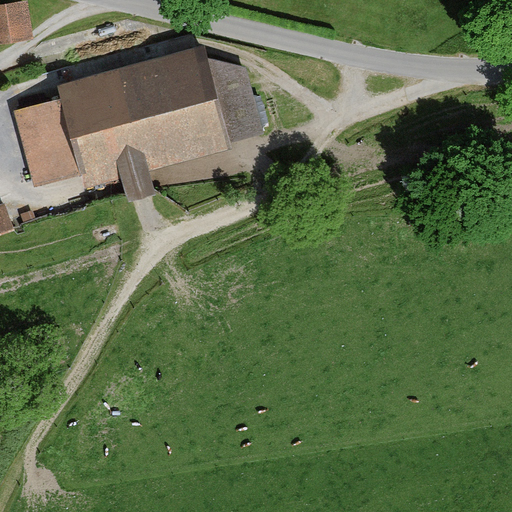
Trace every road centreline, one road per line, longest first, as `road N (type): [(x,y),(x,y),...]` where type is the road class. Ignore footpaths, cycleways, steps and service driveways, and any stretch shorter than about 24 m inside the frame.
road 1 (track): [(359,59),(306,170),(161,231),(56,387),(0,507)]
road 2 (unclassified): [(117,0),(359,59),(511,71)]
